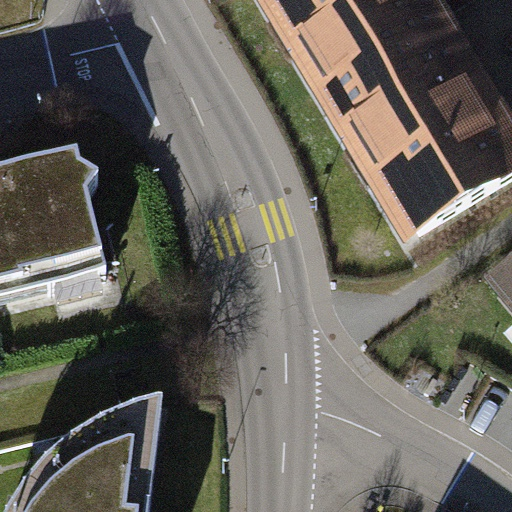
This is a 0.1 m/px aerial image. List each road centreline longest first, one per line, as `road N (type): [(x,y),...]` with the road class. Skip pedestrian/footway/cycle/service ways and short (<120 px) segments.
road 1 (tertiary): [(158,33),(223,152),(265,266),(280,413)]
road 2 (residential): [(280,413),(330,423),(466,481),(511,511)]
road 3 (residential): [(0,72),(158,33)]
